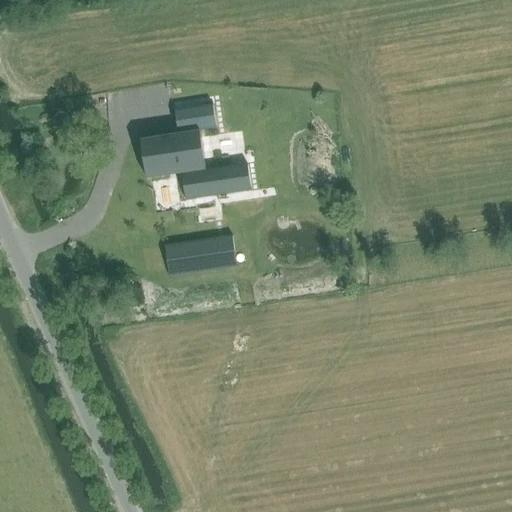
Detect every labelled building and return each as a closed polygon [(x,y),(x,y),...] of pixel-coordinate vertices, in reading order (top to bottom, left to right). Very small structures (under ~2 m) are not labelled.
[(248,124),(261,124),(262,98),(249,98),(248,124)] [(180,110),(175,111),(176,112),(180,133),(179,133),(179,134),(201,131),(217,129),(217,127),(216,127),(213,106),(214,106),(214,105),(180,110)] [(179,134),(141,140),(147,179),(182,174),(183,176),(187,199),(186,199),(186,201),(252,191),(252,189),(251,189),(248,166),(248,164),(207,170),(201,131),(179,134)] [(122,186),(124,235),(159,233),(157,185),(122,186)] [(233,236),(165,246),(165,247),(166,247),(171,276),(170,276),(170,277),(238,267),(237,266),(236,266),(232,237),(233,237),(233,236)]
